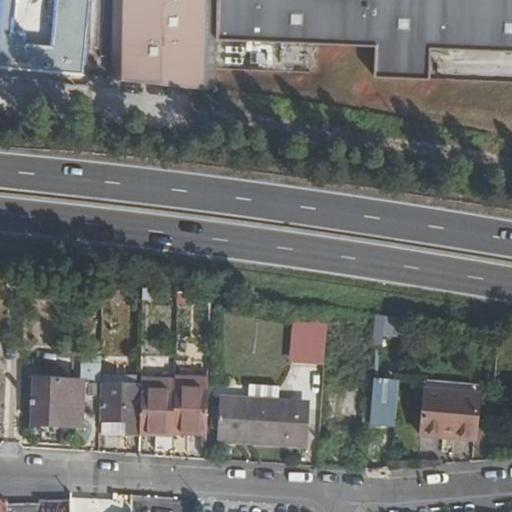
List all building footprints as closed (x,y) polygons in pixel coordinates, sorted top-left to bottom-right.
[(119,0),(119,79),(149,83),(150,27),(150,0),(119,0)] [(218,35),(218,0),(150,0),(150,4),(150,27),(149,83),(217,91),(217,63),(218,35)] [(511,0),(218,0),(218,35),(375,44),(376,74),(431,76),(434,46),(511,48),(511,0)] [(375,337),(396,338),(397,316),(376,315),(375,337)] [(304,365),(333,368),(337,326),(307,324),(304,365)] [(381,383),(332,379),(328,428),(376,433),(381,383)] [(143,382),(142,408),(138,408),(139,388),(105,385),(104,423),(123,424),(122,435),(141,437),(141,434),(141,430),(160,431),(176,431),(176,429),(192,430),(209,431),(210,382),(177,380),(177,384),(143,382)] [(84,383),(34,381),(31,424),(80,427),(84,383)] [(258,386),(257,401),(287,404),(288,389),(258,386)] [(492,399),(437,394),(434,436),(466,439),(466,444),(489,446),(492,399)] [(257,401),(227,399),(223,441),(237,442),(313,449),(317,412),(287,410),(287,404),(257,401)] [(129,511),(129,495),(74,496),(74,511),(129,511)] [(8,511),(8,500),(0,500),(0,511),(8,511)]
